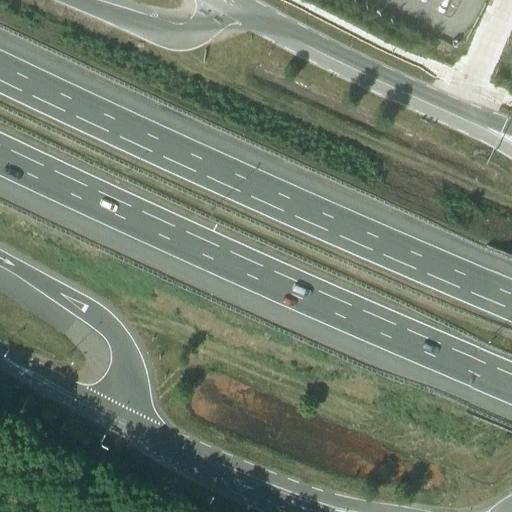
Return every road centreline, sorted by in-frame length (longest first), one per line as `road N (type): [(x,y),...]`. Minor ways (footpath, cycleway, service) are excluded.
road 1 (motorway): [(511,303),(0,63)]
road 2 (motorway): [(0,146),(511,383)]
road 3 (primary): [(222,0),(486,130)]
road 4 (motorway): [(0,260),(106,327),(123,371),(113,421)]
road 5 (motorway): [(222,0),(185,34),(75,0)]
road 6 (primary): [(172,446),(229,481),(314,511)]
road 7 (unclassified): [(113,421),(0,355)]
